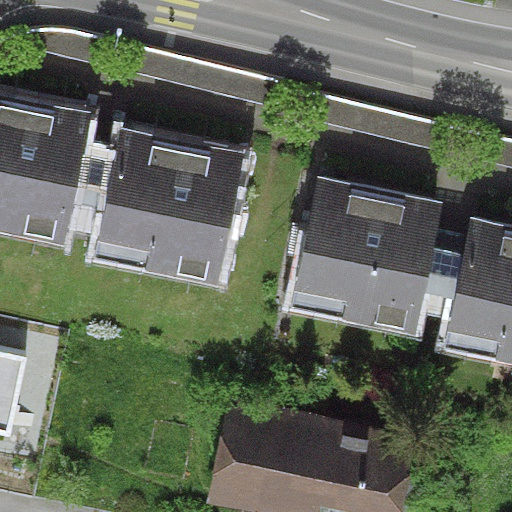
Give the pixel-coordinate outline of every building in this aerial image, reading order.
[(127,69),(270,104),(276,80),(71,31),(52,29),(27,31),(32,46),(90,60),(95,39),(133,48),(127,69)] [(481,136),(476,158),(511,166),(511,141),(317,95),(313,118),(441,149),(446,127),(481,136)] [(113,157),(73,149),(80,113),(0,96),(0,219),(56,231),(64,190),(105,198),(99,228),(148,238),(144,257),(210,270),(234,153),(119,130),(113,157)] [(511,228),(469,219),(463,248),(423,240),(431,203),(316,179),(296,278),(345,288),(341,307),(407,321),(415,280),(455,288),(449,318),(498,328),(494,348),(511,351),(511,228)] [(218,491),(321,511),(379,511),(394,439),(318,423),(319,418),(237,401),(218,491)]
